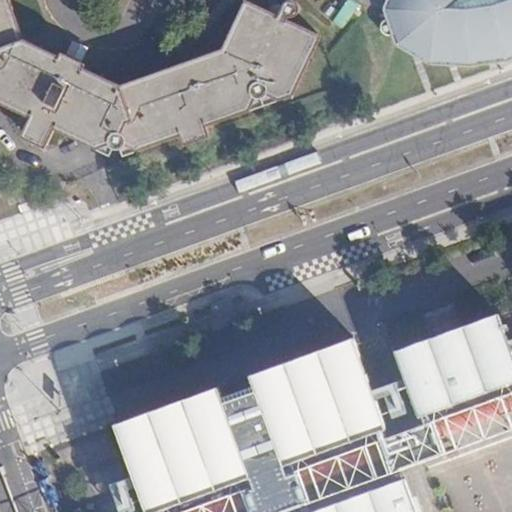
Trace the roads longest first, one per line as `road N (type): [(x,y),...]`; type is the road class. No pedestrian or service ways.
road 1 (secondary): [(0,355),(511,169)]
road 2 (secondary): [(511,115),(0,301)]
